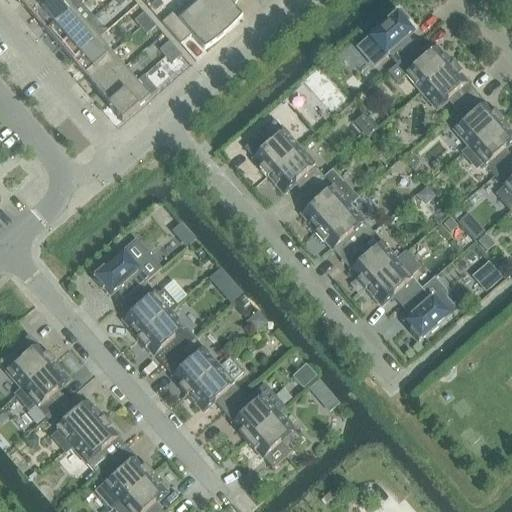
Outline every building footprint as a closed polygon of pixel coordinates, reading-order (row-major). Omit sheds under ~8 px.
[(27,0),(22,5),(35,19),(56,0),(27,0)] [(56,0),(35,19),(48,34),(74,10),(80,5),(76,0),(56,0)] [(154,0),(152,0),(146,5),(154,14),(162,8),(154,0)] [(225,35),(194,0),(191,0),(175,14),(174,13),(162,23),(181,45),(192,36),(205,51),(209,48),(214,45),(219,41),(225,35)] [(195,0),(194,0),(225,35),(230,31),(233,28),(237,24),(243,18),(234,7),(238,0),(202,0),(199,3),(195,0)] [(74,10),(48,34),(60,48),(86,25),(93,19),(80,5),(74,10)] [(363,45),(357,50),(373,69),(385,58),(388,55),(397,65),(418,47),(409,37),(415,32),(408,24),(410,23),(400,12),(363,45)] [(135,22),(141,29),(151,20),(145,13),(135,22)] [(86,25),(60,48),(73,63),(99,39),(106,34),(93,19),(86,25)] [(151,20),(141,29),(147,36),(157,27),(151,20)] [(73,63),(86,77),(112,54),(99,39),(73,63)] [(160,51),(166,58),(176,49),(170,42),(160,51)] [(406,76),(421,94),(455,64),(455,63),(454,64),(447,55),(445,57),(437,48),(426,58),(418,47),(397,65),(388,73),(397,84),(406,76)] [(176,49),(166,58),(172,65),(182,56),(176,49)] [(86,77),(98,92),(125,69),(112,54),(86,77)] [(448,102),(457,112),(477,94),(461,75),(463,73),(455,65),(456,65),(455,64),(421,94),(437,112),(448,102)] [(98,92),(110,105),(111,106),(137,83),(125,69),(98,92)] [(110,105),(108,107),(122,123),(150,98),(157,92),(144,77),(137,83),(111,106),(110,105)] [(327,78),(313,90),(328,106),(342,94),(327,78)] [(464,154),(464,155),(504,120),(503,119),(503,120),(495,111),(494,113),(477,94),(457,112),(466,122),(455,132),(470,149),(464,154)] [(483,164),(494,178),(511,162),(511,156),(506,150),(511,144),(511,133),(510,131),(511,130),(504,121),(505,121),(504,120),(464,155),(477,169),(483,164)] [(266,178),(267,179),(300,150),(276,122),(244,149),(261,168),(259,169),(267,178),(266,178)] [(296,185),(304,196),(325,178),(300,150),(267,179),(267,180),(268,179),(275,188),(277,186),(284,195),(296,185)] [(511,212),(511,211),(511,162),(494,178),(503,188),(496,194),(511,212)] [(315,235),(349,206),(358,198),(345,184),(344,185),(332,172),(325,178),(304,196),(313,206),(302,215),(310,224),(308,226),(315,234),(315,235)] [(428,190),(417,199),(426,209),(437,200),(428,190)] [(342,261),(363,244),(374,234),(349,206),(315,235),(316,236),(317,235),(324,244),(326,242),(342,261)] [(468,216),(459,224),(476,243),(485,234),(468,216)] [(450,233),(457,227),(451,219),(443,225),(450,233)] [(363,244),(342,261),(359,280),(357,282),(364,290),(364,291),(364,292),(398,262),(402,259),(396,252),(393,256),(383,244),(374,234),(363,244)] [(489,238),(479,246),(487,256),(497,247),(489,238)] [(129,248),(93,280),(102,291),(104,289),(108,295),(110,297),(118,290),(127,300),(146,284),(161,271),(136,242),(129,248)] [(393,298),(402,308),(423,290),(413,279),(422,271),(407,254),(402,259),(398,262),(364,292),(365,292),(366,292),(373,300),(374,298),(382,307),(393,298)] [(210,265),(202,272),(208,279),(216,272),(210,265)] [(220,271),(209,280),(220,292),(230,283),(220,271)] [(494,272),(479,285),(487,294),(502,281),(494,272)] [(423,290),(402,308),(411,318),(405,324),(411,331),(410,332),(419,343),(456,311),(445,298),(446,292),(435,280),(423,290)] [(136,340),(137,341),(176,307),(164,293),(158,298),(146,284),(127,300),(136,311),(124,321),(131,329),(130,331),(137,339),(136,340)] [(247,299),(239,306),(245,313),(253,306),(247,299)] [(176,307),(137,341),(138,341),(146,349),(147,348),(164,367),(195,340),(193,338),(184,328),(171,313),(177,308),(176,307)] [(16,396),(16,397),(56,362),(55,362),(48,354),(46,355),(29,336),(0,361),(0,365),(22,391),(16,396)] [(185,396),(186,397),(219,368),(195,340),(164,367),(180,386),(179,387),(186,395),(185,396)] [(35,406),(47,420),(67,402),(58,392),(69,382),(62,373),(63,372),(56,364),(57,363),(56,362),(16,397),(29,411),(35,406)] [(215,403),(224,413),(243,396),(219,368),(186,397),(187,398),(187,397),(194,405),(196,404),(204,413),(215,403)] [(316,382),(308,389),(319,402),(328,395),(316,382)] [(243,396),(224,413),(233,423),(232,424),(240,433),(238,434),(245,443),(245,444),(279,415),(285,409),(264,385),(247,400),(243,396)] [(53,439),(65,453),(105,418),(104,418),(97,410),(95,411),(87,403),(76,412),(67,402),(47,420),(59,434),(53,439)] [(279,415),(245,444),(246,445),(247,444),(254,452),(255,451),(272,470),(304,443),(279,415)] [(72,449),(96,476),(127,449),(111,430),(112,428),(105,420),(106,419),(105,418),(65,453),(66,454),(72,449)] [(35,432),(24,441),(32,450),(38,445),(38,437),(35,432)] [(105,486),(97,493),(113,511),(114,509),(154,475),(153,474),(145,466),(144,467),(127,449),(107,466),(107,467),(116,477),(105,486)] [(162,511),(156,504),(167,494),(159,486),(161,484),(154,476),(155,475),(154,475),(114,509),(116,511),(162,511)]
